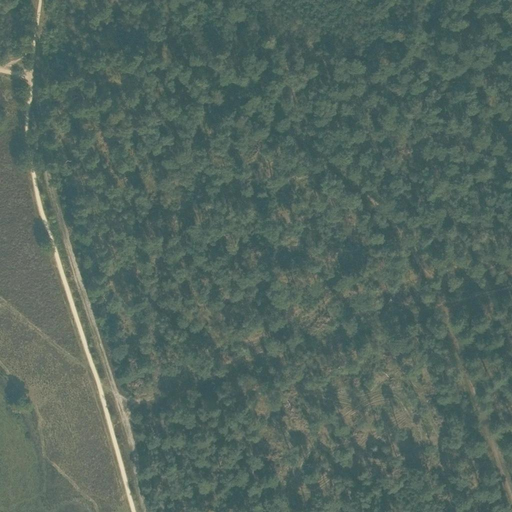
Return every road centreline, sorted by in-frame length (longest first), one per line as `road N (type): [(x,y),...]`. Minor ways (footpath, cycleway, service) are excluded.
road 1 (track): [(36,72),(50,197),(146,511)]
road 2 (track): [(442,310),(376,205),(336,168),(268,119),(162,87)]
road 3 (track): [(118,407),(442,310)]
road 4 (track): [(511,493),(442,310)]
road 5 (track): [(162,87),(36,72)]
